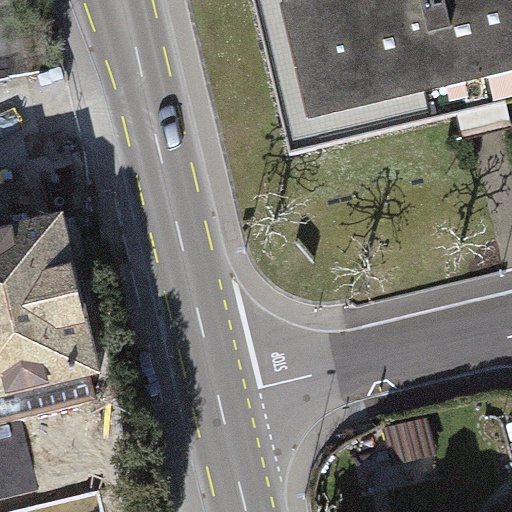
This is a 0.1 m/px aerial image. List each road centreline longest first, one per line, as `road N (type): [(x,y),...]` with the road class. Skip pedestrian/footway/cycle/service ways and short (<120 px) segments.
road 1 (primary): [(217,404),(118,0)]
road 2 (residential): [(217,404),(511,329)]
